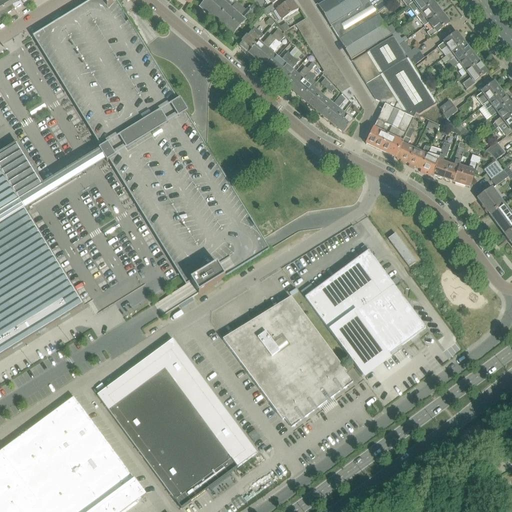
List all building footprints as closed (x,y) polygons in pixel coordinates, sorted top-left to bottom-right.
[(0,0),(0,4),(6,15),(14,10),(7,0),(0,0)] [(18,0),(7,0),(14,10),(21,6),(18,0)] [(110,0),(92,0),(69,15),(67,16),(40,32),(38,33),(33,37),(101,148),(106,145),(107,146),(108,145),(110,150),(114,156),(114,158),(182,116),(185,114),(186,113),(188,112),(187,111),(188,110),(182,100),(181,101),(180,99),(178,100),(178,101),(122,11),(119,6),(116,0),(112,3),(112,2),(110,0)] [(206,0),(200,8),(232,36),(256,8),(253,6),(251,8),(249,6),(246,11),(236,2),(238,0),(206,0)] [(269,7),(262,12),(267,16),(272,13),(278,23),(298,10),(294,3),(292,1),(292,0),(291,1),(290,1),(283,6),(279,1),(272,5),(269,7)] [(362,7),(357,0),(327,0),(318,6),(330,26),(362,7)] [(384,0),(369,0),(368,1),(369,3),(370,3),(374,9),(385,0),(384,0)] [(385,0),(374,9),(377,14),(389,6),(385,0)] [(431,0),(430,0),(416,0),(409,6),(417,16),(433,3),(431,0)] [(370,3),(369,3),(362,7),(330,26),(339,40),(379,16),(377,14),(374,9),(370,3)] [(425,27),(429,24),(441,14),(433,3),(417,16),(425,27)] [(442,15),(441,14),(429,24),(433,29),(427,33),(430,38),(449,24),(446,20),(447,19),(443,14),(442,15)] [(379,16),(339,40),(352,62),(361,57),(393,38),(393,37),(392,35),(387,29),(379,16)] [(270,19),(266,23),(271,27),(273,25),(275,23),(270,19)] [(299,32),(310,25),(307,19),(306,19),(295,26),(299,32)] [(303,37),(314,30),(310,25),(299,32),(303,37)] [(387,29),(392,35),(396,32),(391,26),(387,29)] [(241,44),(239,46),(248,54),(259,42),(264,36),(254,28),(251,32),(241,44)] [(259,42),(248,54),(257,62),(281,33),(278,30),(272,37),(270,35),(262,44),(259,42)] [(306,43),(318,36),(314,30),(303,37),(306,43)] [(281,33),(257,62),(266,70),(277,57),(273,54),(281,44),(280,43),(285,37),(281,33)] [(459,38),(456,33),(438,48),(441,52),(447,48),(451,53),(464,43),(463,43),(465,42),(461,37),(459,38)] [(397,34),(393,37),(393,38),(399,46),(404,42),(407,40),(405,37),(401,40),(397,34)] [(310,49),(321,42),(318,36),(306,43),(310,49)] [(409,60),(399,46),(393,38),(361,57),(352,62),(366,86),(409,60)] [(313,55),(325,48),(321,42),(310,49),(313,55)] [(399,46),(409,60),(409,61),(420,53),(416,48),(411,52),(404,42),(399,46)] [(464,43),(451,53),(447,56),(450,61),(447,64),(451,69),(459,63),(471,53),(464,43)] [(266,70),(276,77),(298,51),(295,48),(290,54),(287,52),(281,60),(277,57),(266,70)] [(317,60),(328,53),(325,48),(313,55),(317,60)] [(298,51),(276,77),(284,85),(295,72),(292,70),(298,62),(297,60),(301,55),(298,51)] [(320,66),(332,59),(328,53),(317,60),(320,66)] [(424,58),(420,53),(409,61),(413,67),(424,58)] [(479,63),(471,53),(459,63),(466,73),(479,63)] [(320,66),(324,72),(335,65),(332,59),(320,66)] [(422,80),(413,67),(409,61),(409,60),(366,86),(376,100),(385,105),(414,119),(416,114),(420,116),(438,105),(430,94),(426,87),(422,80)] [(298,75),(295,72),(284,85),(293,92),(315,66),(312,63),(307,69),(305,67),(298,75)] [(480,64),(479,63),(466,73),(470,78),(461,85),(466,91),(481,79),(480,78),(487,74),(483,69),(485,68),(481,63),(480,64)] [(339,71),(335,65),(324,72),(322,73),(324,75),(327,78),(339,71)] [(327,78),(332,84),(343,77),(339,71),(327,78)] [(310,73),(293,92),(302,99),(312,87),(315,84),(312,81),(316,77),(313,75),(310,73)] [(346,83),(343,77),(332,84),(337,89),(346,83)] [(337,89),(342,94),(350,89),(346,83),(337,89)] [(494,83),(475,97),(483,107),(484,106),(501,93),(501,92),(502,91),(498,86),(497,87),(494,83)] [(322,95),(312,87),(302,99),(311,108),(322,95)] [(354,95),(350,89),(342,94),(347,99),(348,101),(354,95)] [(496,113),(509,103),(501,93),(484,106),(491,116),(496,113)] [(332,104),(322,95),(311,108),(322,117),(332,104)] [(332,104),(322,117),(323,117),(323,118),(324,118),(324,119),(328,122),(333,126),(343,113),(338,109),(345,100),(341,96),(341,95),(333,105),(332,104)] [(450,100),(440,108),(443,114),(454,106),(450,100)] [(500,118),(494,122),(498,127),(511,116),(511,107),(509,103),(496,113),(500,118)] [(414,119),(385,105),(366,145),(395,158),(410,126),(414,119)] [(443,114),(446,120),(458,111),(454,106),(443,114)] [(353,121),(343,113),(333,126),(343,134),(353,121)] [(189,119),(185,114),(182,116),(114,158),(109,161),(180,276),(186,285),(186,286),(191,282),(198,293),(198,294),(199,295),(223,279),(224,279),(225,278),(266,253),(270,251),(268,249),(263,240),(234,192),(203,143),(201,138),(192,124),(189,119)] [(511,116),(498,127),(506,137),(511,132),(511,116)] [(447,132),(458,135),(459,132),(450,125),(447,132)] [(410,126),(395,158),(407,164),(414,149),(407,146),(414,132),(413,131),(415,128),(410,126)] [(466,137),(469,134),(463,129),(460,133),(466,137)] [(469,134),(466,137),(473,142),(475,139),(469,134)] [(441,150),(432,176),(433,176),(442,180),(444,180),(449,164),(448,163),(444,162),(445,157),(447,158),(451,145),(443,143),(441,150)] [(449,164),(444,180),(454,183),(459,166),(464,150),(466,145),(460,143),(458,148),(454,160),(455,161),(454,165),(449,164)] [(491,156),(501,149),(496,143),(485,152),(491,156)] [(0,224),(25,209),(24,208),(23,208),(20,204),(19,202),(19,201),(43,186),(17,144),(0,154),(0,224)] [(414,149),(407,164),(408,165),(409,165),(415,168),(419,170),(429,148),(424,146),(421,152),(416,150),(414,149)] [(429,148),(419,170),(432,176),(441,150),(430,147),(429,148)] [(501,149),(491,156),(495,162),(505,154),(501,149)] [(459,166),(454,183),(470,189),(480,158),(473,156),(468,169),(459,166)] [(485,171),(492,180),(503,172),(503,171),(496,163),(485,171)] [(511,172),(508,167),(503,171),(503,172),(506,174),(508,177),(511,181),(511,179),(511,172)] [(503,172),(492,180),(496,186),(508,177),(506,174),(503,172)] [(482,205),(490,215),(503,204),(491,189),(478,199),(478,200),(480,198),(484,203),(482,205)] [(511,231),(511,215),(503,204),(490,215),(492,214),(500,225),(498,226),(506,236),(511,231)] [(84,305),(25,210),(25,209),(0,224),(0,357),(37,335),(40,333),(84,306),(84,305)] [(395,234),(388,239),(409,268),(416,262),(395,234)] [(424,327),(395,288),(368,251),(305,298),(362,376),(367,373),(365,370),(369,369),(373,366),(383,356),(385,359),(423,331),(424,327)] [(223,340),(278,415),(282,421),(284,419),(291,428),(301,421),(294,412),(297,410),(304,419),(314,412),(307,402),(310,400),(317,409),(327,402),(325,400),(328,397),(330,400),(339,393),(333,384),(336,381),(343,390),(352,383),(346,374),(346,373),(291,298),(223,340)] [(116,381),(97,396),(181,510),(188,504),(209,489),(210,491),(211,490),(210,488),(228,475),(229,477),(230,476),(228,475),(257,454),(173,340),(135,367),(116,381)] [(122,511),(145,495),(74,398),(0,451),(0,460),(38,511),(122,511)] [(38,511),(0,460),(0,511),(38,511)]
